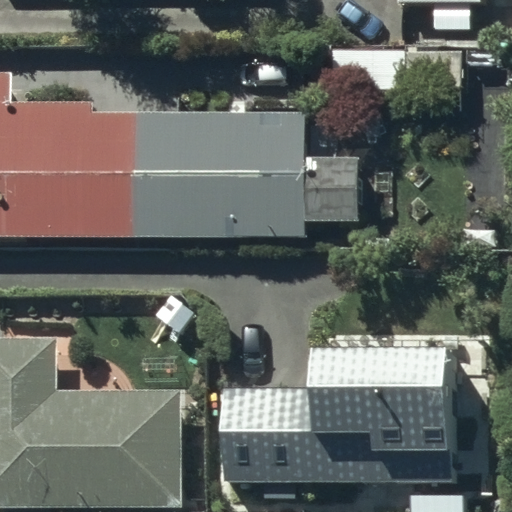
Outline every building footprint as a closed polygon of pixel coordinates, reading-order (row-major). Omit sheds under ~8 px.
[(400,0),(401,18),(487,17),(486,0),(400,0)] [(408,62),(335,62),(335,102),(408,102),(408,62)] [(14,89),(0,89),(0,249),(308,250),(309,234),(359,234),(360,176),(309,175),(309,130),(93,128),(93,119),(14,118),(14,89)] [(56,356),(0,356),(0,511),(181,511),(182,408),(56,407),(56,356)] [(316,403),(228,404),(227,498),(453,496),(452,379),(316,380),(316,403)]
